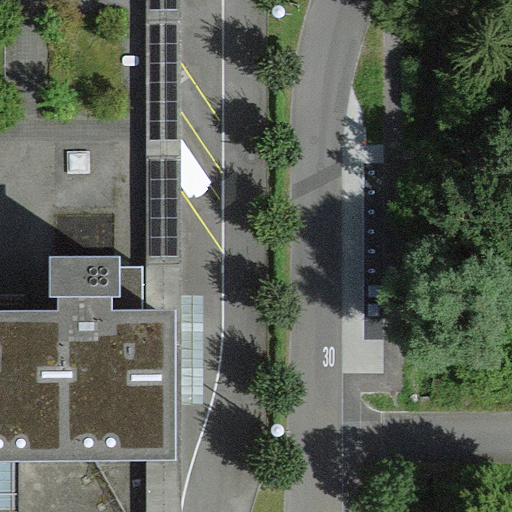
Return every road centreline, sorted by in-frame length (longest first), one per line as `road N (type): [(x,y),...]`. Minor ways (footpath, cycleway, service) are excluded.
road 1 (residential): [(246,0),(251,341),(238,453),(216,511)]
road 2 (residential): [(342,0),(325,82),(323,431)]
road 3 (residential): [(323,431),(511,432)]
